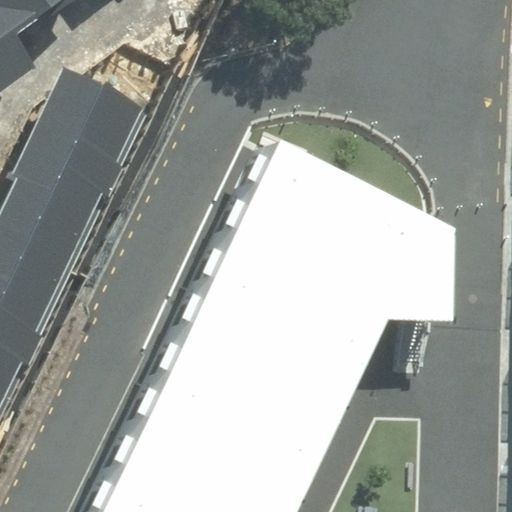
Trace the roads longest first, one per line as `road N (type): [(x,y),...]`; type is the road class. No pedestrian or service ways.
road 1 (unknown): [(511,255),(490,138),(479,119),(364,37)]
road 2 (unknown): [(496,511),(511,355)]
